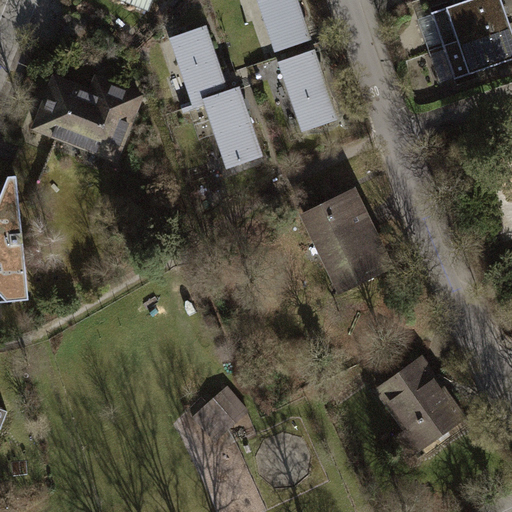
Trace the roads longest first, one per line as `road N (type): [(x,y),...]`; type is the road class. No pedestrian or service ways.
road 1 (residential): [(393,141),(450,290),(511,403)]
road 2 (residential): [(344,0),(393,141)]
road 3 (residential): [(393,141),(511,102)]
